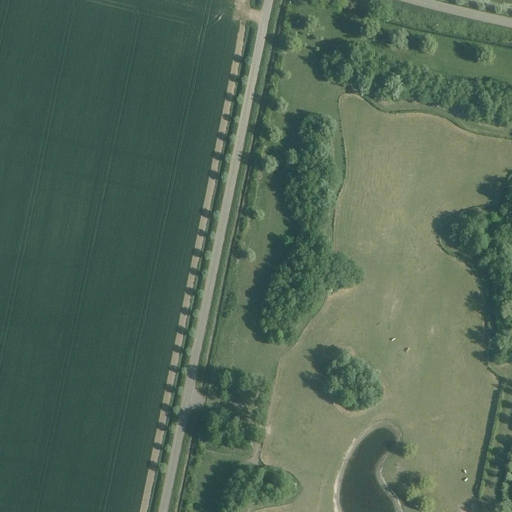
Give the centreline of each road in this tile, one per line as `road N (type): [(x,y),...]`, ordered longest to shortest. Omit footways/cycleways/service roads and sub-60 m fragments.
road 1 (track): [(186,396),(227,404),(325,301),(334,101),(342,89),(442,107),(511,132)]
road 2 (unclassified): [(161,511),(269,0)]
